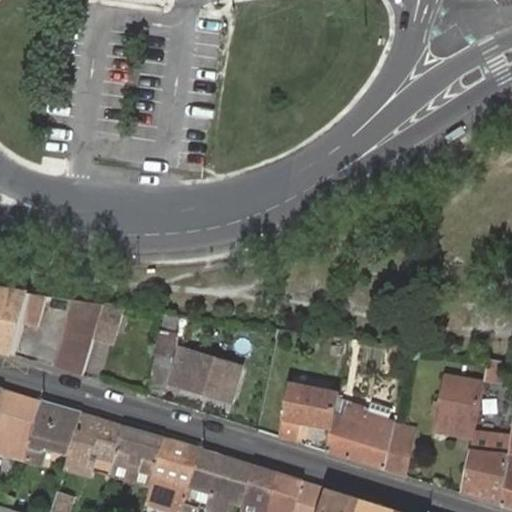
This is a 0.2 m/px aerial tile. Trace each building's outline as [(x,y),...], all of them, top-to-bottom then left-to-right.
[(33,294),(0,289),(0,348),(18,354),(33,294)] [(33,294),(28,319),(44,322),(51,296),(33,294)] [(107,303),(78,300),(75,308),(103,318),(107,303)] [(112,305),(107,303),(103,318),(99,332),(98,333),(103,335),(112,305)] [(127,306),(112,305),(103,335),(117,340),(127,306)] [(103,318),(75,308),(71,323),(99,332),(103,318)] [(99,332),(71,323),(66,337),(94,346),(98,333),(99,332)] [(164,329),(152,384),(168,386),(179,334),(164,329)] [(66,337),(62,351),(90,360),(94,346),(66,337)] [(62,351),(57,367),(86,375),(90,360),(62,351)] [(195,351),(185,384),(234,401),(245,367),(195,351)] [(482,398),(485,383),(455,376),(457,363),(449,362),(437,426),(476,435),(482,398)] [(496,386),(485,383),(482,398),(493,400),(496,386)] [(296,386),(285,437),(307,444),(312,423),(335,428),(342,398),(342,395),(296,386)] [(0,387),(0,419),(8,390),(0,387)] [(45,402),(8,390),(0,419),(0,451),(1,452),(7,434),(24,440),(19,457),(28,460),(30,455),(45,402)] [(335,428),(330,451),(388,469),(394,437),(397,424),(397,421),(365,413),(366,408),(342,398),(335,428)] [(83,413),(45,402),(30,455),(44,459),(48,446),(71,453),(83,413)] [(127,426),(83,413),(71,453),(68,463),(81,467),(84,455),(109,462),(108,467),(114,469),(127,426)] [(397,424),(394,437),(413,441),(416,428),(397,424)] [(167,439),(127,426),(114,469),(113,474),(119,475),(121,467),(150,476),(148,483),(153,484),(167,439)] [(394,437),(388,469),(406,475),(413,441),(394,437)] [(204,450),(167,439),(153,484),(147,504),(171,511),(172,511),(186,511),(193,490),(204,450)] [(473,446),(465,493),(505,505),(510,464),(487,457),(489,450),(473,446)] [(257,466),(204,450),(193,490),(212,496),(246,506),(257,466)] [(270,511),(281,474),(257,466),(246,506),(245,511),(246,511),(270,511)] [(316,511),(324,487),(281,474),(270,511),(316,511)] [(19,494),(0,487),(0,496),(16,502),(19,494)] [(348,494),(332,489),(330,497),(346,502),(348,494)] [(60,493),(54,511),(69,511),(74,498),(60,493)] [(366,499),(348,494),(346,502),(364,507),(366,499)] [(246,506),(212,496),(208,511),(244,511),(245,511),(246,506)] [(346,502),(330,497),(325,511),(362,511),(364,507),(346,502)] [(382,504),(366,499),(364,507),(379,511),(382,504)]
